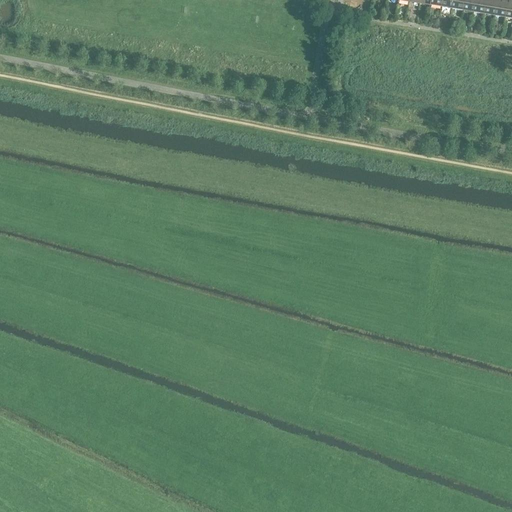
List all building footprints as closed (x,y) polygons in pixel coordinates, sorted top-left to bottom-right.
[(452,9),(453,0),(442,0),(441,7),(452,9)] [(462,11),(464,0),(453,0),(452,9),(462,11)] [(473,13),(475,0),(464,0),(462,11),(473,13)] [(484,14),(486,0),(475,0),(473,13),(484,14)] [(494,16),(497,0),(486,0),(484,14),(494,16)] [(505,18),(507,0),(497,0),(494,16),(505,18)]
